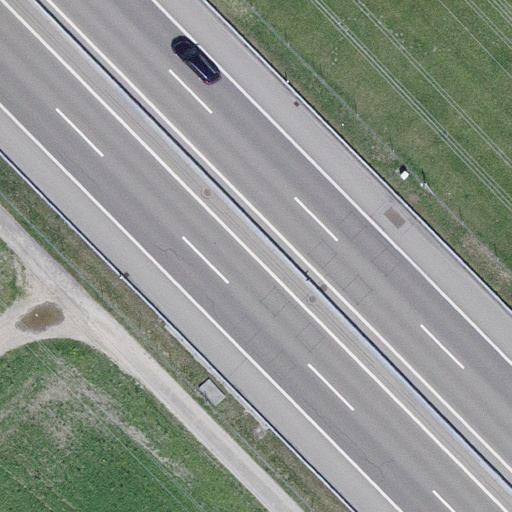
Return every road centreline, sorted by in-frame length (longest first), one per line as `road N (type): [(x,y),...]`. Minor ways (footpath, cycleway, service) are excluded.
road 1 (motorway): [(0,53),(451,511)]
road 2 (motorway): [(511,415),(102,0)]
road 3 (track): [(286,511),(0,219)]
